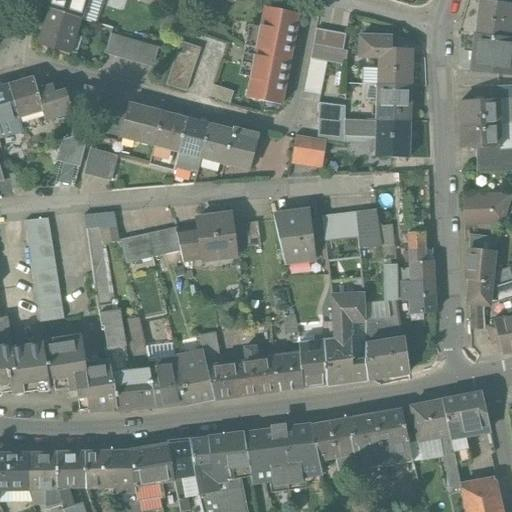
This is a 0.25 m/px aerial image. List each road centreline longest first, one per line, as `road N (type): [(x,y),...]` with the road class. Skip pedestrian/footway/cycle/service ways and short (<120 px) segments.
road 1 (residential): [(0,424),(114,429),(457,379)]
road 2 (residential): [(16,57),(276,127),(293,117),(317,0)]
road 3 (residential): [(0,210),(366,183)]
road 4 (residential): [(457,379),(441,34)]
